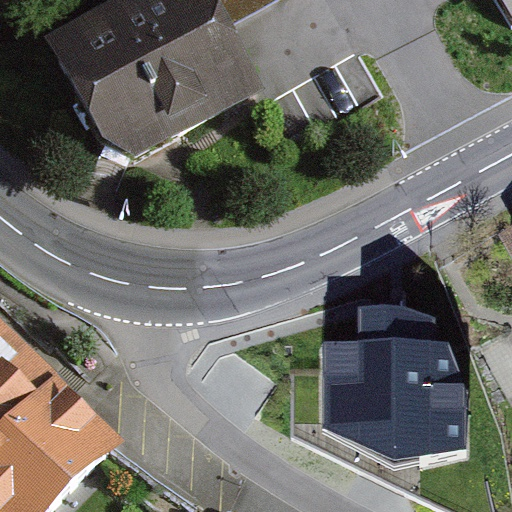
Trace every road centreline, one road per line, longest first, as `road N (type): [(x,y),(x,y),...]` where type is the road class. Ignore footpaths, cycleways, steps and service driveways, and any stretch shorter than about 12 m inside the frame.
road 1 (secondary): [(119,282),(203,288),(275,274),(511,156)]
road 2 (residential): [(119,282),(160,390),(281,483),(339,511)]
road 3 (secondary): [(0,212),(74,268),(119,282)]
